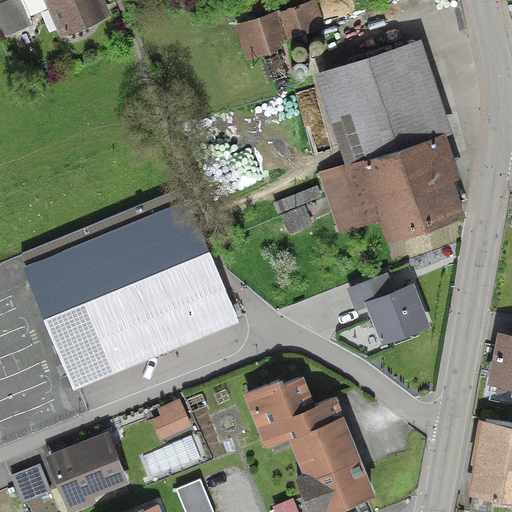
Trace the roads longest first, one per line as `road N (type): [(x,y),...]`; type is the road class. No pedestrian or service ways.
road 1 (residential): [(452,423),(429,418),(356,368),(292,339),(0,453)]
road 2 (tertiary): [(452,423),(499,144)]
road 3 (tertiary): [(499,144),(499,70),(484,0)]
